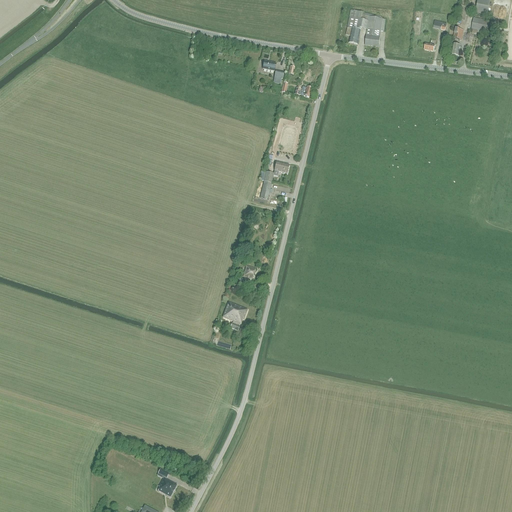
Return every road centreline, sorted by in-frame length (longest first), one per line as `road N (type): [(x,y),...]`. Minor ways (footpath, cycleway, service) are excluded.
road 1 (unclassified): [(190,511),(243,403),(329,56)]
road 2 (tertiary): [(329,56),(173,25),(113,0)]
road 3 (tertiary): [(511,77),(329,56)]
